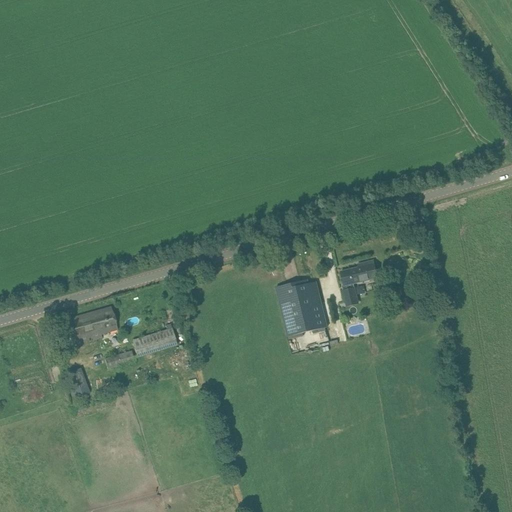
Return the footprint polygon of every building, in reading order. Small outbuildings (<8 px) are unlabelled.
[(425,224),(415,227),(417,235),(427,232),(425,224)] [(341,272),(344,286),(378,278),(374,261),(360,264),(361,267),(341,272)] [(432,269),(415,274),(418,282),(434,279),(432,269)] [(307,281),(276,288),(288,337),(327,328),(316,283),(308,285),(307,281)] [(357,301),(354,289),(343,292),(342,292),(345,304),(357,301)] [(117,330),(111,307),(63,321),(71,346),(89,341),(88,338),(92,337),(93,340),(102,338),(101,335),(117,330)] [(132,343),(137,359),(177,345),(172,329),(132,343)] [(108,370),(135,362),(132,351),(105,359),(108,370)] [(63,374),(73,400),(89,394),(79,368),(63,374)]
